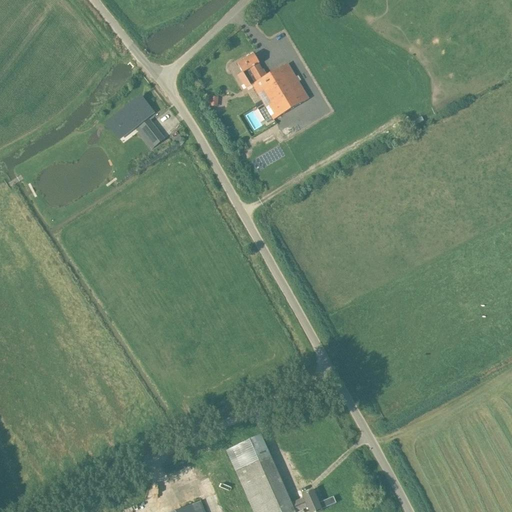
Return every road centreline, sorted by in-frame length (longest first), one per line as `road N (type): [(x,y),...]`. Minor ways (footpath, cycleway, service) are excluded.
road 1 (unclassified): [(331,363),(160,78)]
road 2 (unclassified): [(51,511),(331,363)]
road 3 (unclassified): [(408,511),(331,363)]
